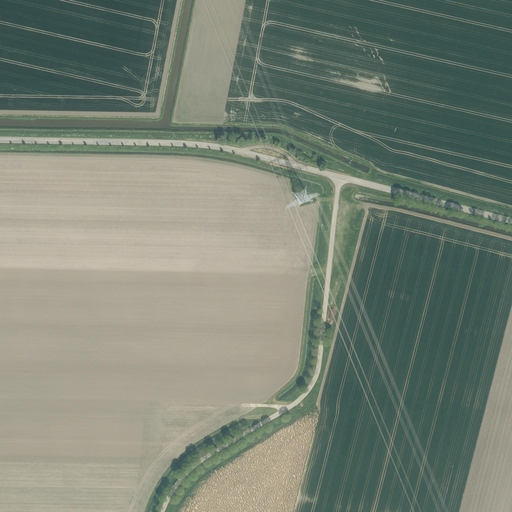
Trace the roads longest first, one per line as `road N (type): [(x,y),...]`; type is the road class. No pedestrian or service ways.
road 1 (unclassified): [(162,511),(198,462),(310,386),(339,177)]
road 2 (tertiary): [(339,177),(195,144),(0,139)]
road 3 (tertiary): [(511,222),(339,177)]
